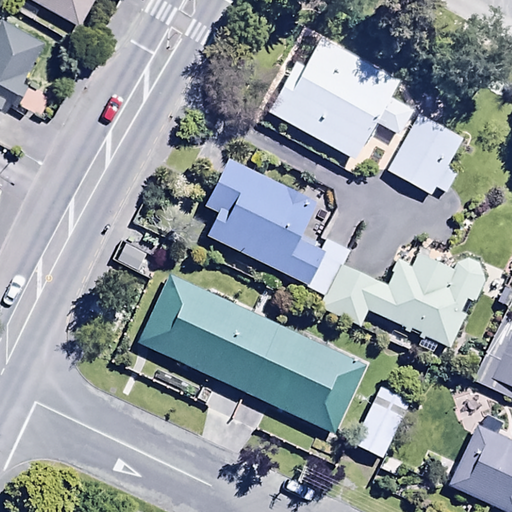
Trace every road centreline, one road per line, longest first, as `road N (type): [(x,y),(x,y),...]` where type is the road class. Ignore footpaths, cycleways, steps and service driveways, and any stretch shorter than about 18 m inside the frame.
road 1 (secondary): [(189,0),(0,380)]
road 2 (residential): [(264,511),(0,385)]
